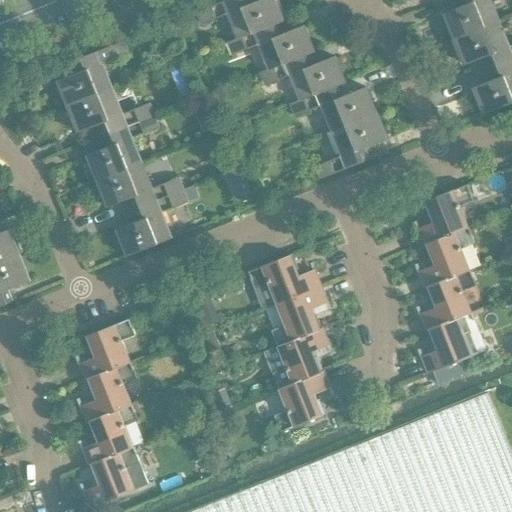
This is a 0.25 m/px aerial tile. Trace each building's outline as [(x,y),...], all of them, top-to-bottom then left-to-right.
[(238,37),(228,41),(229,43),(283,21),(274,0),(261,0),(250,5),(248,0),(225,0),(197,11),(202,24),(229,13),(238,37)] [(469,0),(471,2),(444,12),(455,39),(499,21),(490,0),(469,0)] [(273,26),(283,22),(283,21),(229,43),(233,54),(259,43),(269,68),(259,72),(259,73),(314,51),(304,26),(277,37),(273,26)] [(465,65),(491,54),(496,65),(511,58),(511,44),(509,46),(499,21),(455,39),(465,65)] [(76,60),(81,73),(59,82),(69,107),(113,90),(103,65),(130,54),(125,41),(76,60)] [(304,56),(314,52),(314,51),(259,73),(264,85),(290,74),(300,98),(290,102),(290,104),(345,82),(335,56),(309,67),(304,56)] [(511,58),(496,65),(500,76),(474,86),(485,113),(511,102),(511,58)] [(295,116),(322,105),(332,130),(376,112),(366,87),(340,97),(336,86),(346,83),(345,82),(290,104),(295,116)] [(79,133),(106,123),(110,133),(155,115),(150,104),(123,115),(113,90),(69,107),(79,133)] [(206,102),(194,107),(198,116),(210,111),(206,102)] [(369,159),(364,148),(387,139),(376,112),(332,130),(342,155),(315,166),(321,179),(369,159)] [(115,145),(88,155),(98,181),(143,163),(133,138),(160,128),(155,115),(110,133),(115,145)] [(245,163),(257,158),(248,138),(237,144),(245,163)] [(109,208),(135,197),(140,208),(184,189),(180,177),(152,188),(143,163),(98,181),(109,208)] [(432,223),(419,228),(425,245),(467,228),(459,207),(472,201),(466,185),(424,202),(432,223)] [(172,238),(162,213),(190,202),(184,189),(140,208),(144,219),(118,230),(128,256),(172,238)] [(463,248),(473,244),(467,228),(425,245),(433,265),(420,270),(427,287),(472,269),(463,248)] [(10,229),(0,232),(0,263),(20,255),(10,229)] [(30,281),(20,255),(0,263),(0,306),(13,301),(8,290),(30,281)] [(291,255),(249,272),(264,308),(276,304),(322,286),(316,269),(300,276),(291,255)] [(465,290),(478,285),(472,269),(427,287),(435,308),(422,313),(428,330),(473,312),(465,290)] [(322,286),(276,304),(284,326),(273,330),(279,346),(321,329),(313,309),(316,307),(329,302),(322,286)] [(205,293),(193,297),(199,313),(211,309),(205,293)] [(437,350),(423,356),(430,373),(433,372),(436,379),(439,386),(467,375),(464,368),(461,361),(474,355),(488,350),(480,328),(473,312),(428,330),(437,350)] [(94,358),(80,363),(87,380),(131,362),(123,341),(136,336),(130,319),(85,337),(94,358)] [(279,346),(266,351),(281,388),(322,372),(314,351),(331,345),(324,328),(279,346)] [(214,331),(199,337),(206,355),(221,349),(214,331)] [(95,400),(82,405),(89,422),(133,405),(125,383),(137,378),(131,362),(87,380),(95,400)] [(289,409),(276,414),(283,432),(324,415),(316,394),(332,388),(325,371),(322,372),(281,388),(289,409)] [(199,381),(188,386),(195,401),(206,397),(199,381)] [(511,511),(511,449),(489,392),(452,407),(358,445),(250,488),(203,508),(191,511),(511,511)] [(227,397),(214,402),(218,412),(231,406),(227,397)] [(97,443),(84,448),(91,464),(135,447),(126,425),(139,420),(133,405),(89,422),(97,443)] [(92,507),(136,490),(128,468),(141,463),(135,447),(91,464),(99,485),(85,490),(92,507)]
